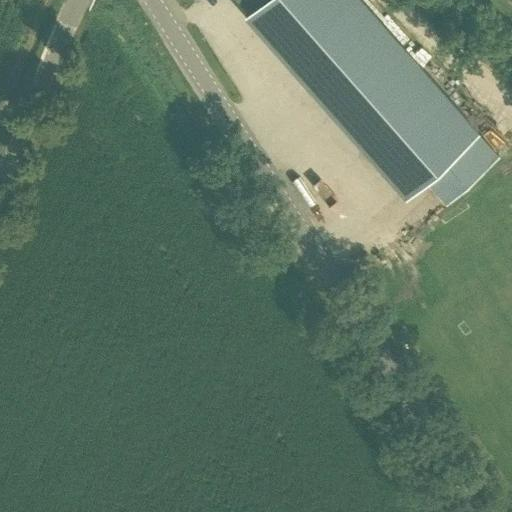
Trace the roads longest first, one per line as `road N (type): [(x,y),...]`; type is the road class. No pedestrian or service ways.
road 1 (secondary): [(471,511),(154,0)]
road 2 (tertiary): [(0,191),(82,0)]
road 3 (unclassified): [(511,96),(394,0)]
